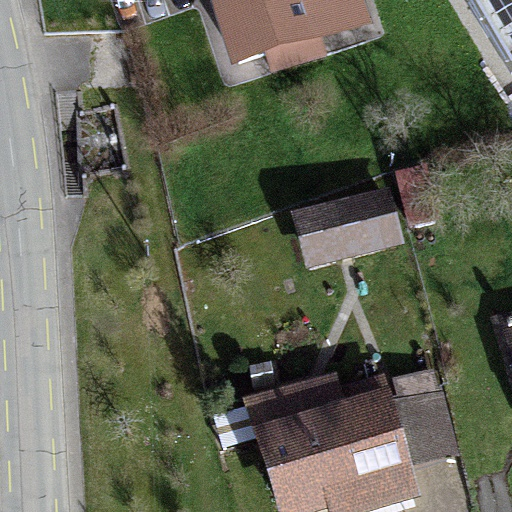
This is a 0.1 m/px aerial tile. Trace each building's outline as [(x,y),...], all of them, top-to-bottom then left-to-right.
[(360,0),(215,0),(237,62),(366,17),(360,0)] [(511,0),(473,0),(507,59),(511,56),(511,0)] [(421,165),(396,171),(410,228),(436,222),(421,165)] [(386,188),(294,212),(308,266),(401,242),(386,188)] [(511,313),(498,318),(511,366),(511,313)] [(387,401),(405,465),(458,451),(435,367),(392,379),(398,398),(387,401)] [(335,375),(244,400),(274,511),(383,511),(415,503),(405,465),(387,401),(384,389),(341,400),(335,375)]
